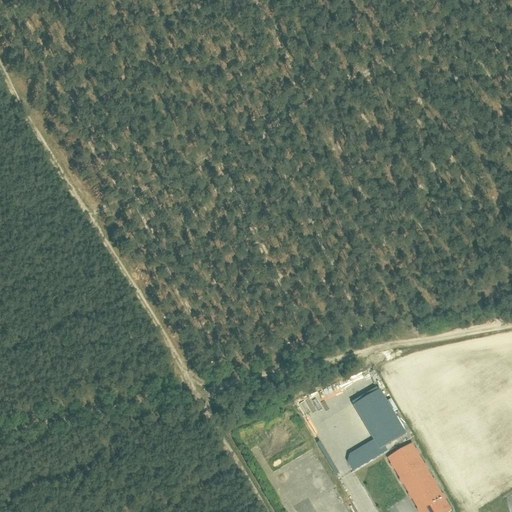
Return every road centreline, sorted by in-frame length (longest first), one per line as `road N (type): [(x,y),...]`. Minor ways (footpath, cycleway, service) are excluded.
road 1 (track): [(267,511),(0,58)]
road 2 (track): [(511,324),(193,385),(0,432)]
road 3 (track): [(93,220),(506,0)]
